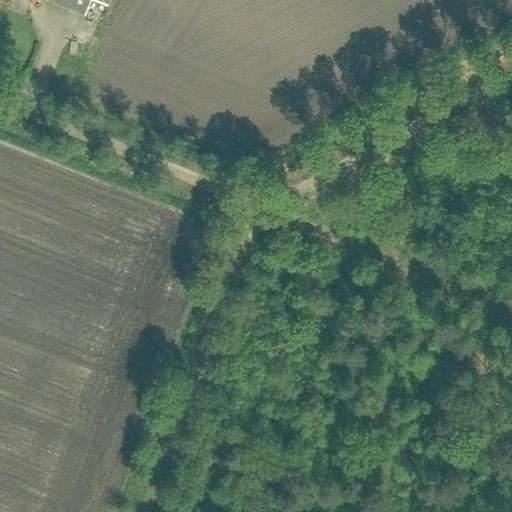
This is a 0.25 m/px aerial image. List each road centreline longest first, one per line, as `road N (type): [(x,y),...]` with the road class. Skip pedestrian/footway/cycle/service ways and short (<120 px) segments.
road 1 (track): [(142,511),(258,199),(511,308)]
road 2 (unclassified): [(511,73),(292,194),(269,199),(237,195),(0,100)]
